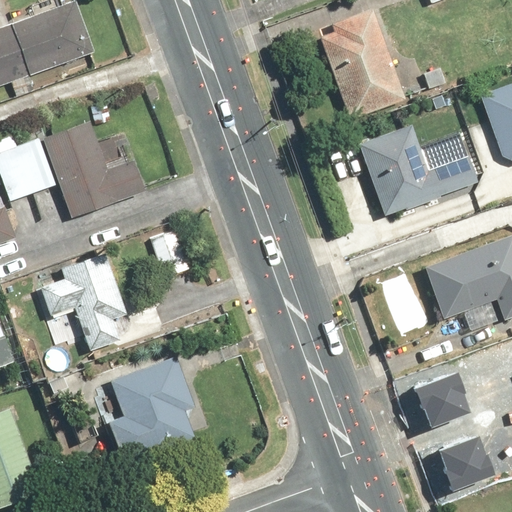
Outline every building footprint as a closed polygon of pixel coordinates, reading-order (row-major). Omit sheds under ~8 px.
[(82,2),(0,30),(0,89),(100,55),(82,2)] [(409,96),(377,8),(334,23),(337,31),(325,36),(354,116),(409,96)] [(511,74),(476,88),(499,149),(511,157),(511,74)] [(414,119),(361,140),(391,215),(485,178),(475,153),(434,169),(414,119)] [(94,121),(0,155),(0,165),(14,203),(62,185),(74,220),(148,193),(126,132),(102,141),(94,121)] [(0,258),(18,252),(13,238),(20,236),(8,202),(0,205),(0,258)] [(511,317),(511,234),(426,263),(446,321),(493,305),(499,322),(511,317)] [(139,334),(109,252),(66,267),(70,280),(44,289),(55,319),(79,310),(94,350),(139,334)] [(1,311),(0,311),(0,367),(19,360),(1,311)] [(191,408),(198,405),(178,357),(117,381),(130,414),(115,420),(134,466),(203,439),(191,408)] [(416,388),(431,427),(473,411),(459,372),(416,388)] [(0,511),(44,497),(12,407),(0,411),(0,511)] [(439,452),(454,491),(496,475),(482,436),(439,452)]
